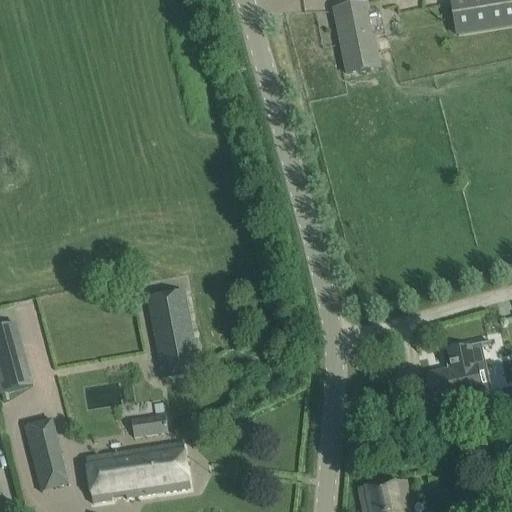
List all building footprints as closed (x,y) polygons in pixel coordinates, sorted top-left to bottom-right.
[(511,28),(511,0),(482,0),(453,5),(458,37),(465,36),(511,28)] [(367,6),(335,12),(347,75),(380,69),(377,54),(374,39),(386,37),(380,10),(368,12),(367,6)] [(201,373),(185,293),(147,301),(163,380),(201,373)] [(33,387),(15,325),(0,329),(0,389),(2,396),(33,387)] [(511,406),(511,389),(482,396),(476,368),(486,366),(482,347),(491,345),(491,343),(447,353),(451,372),(427,377),(433,407),(476,397),(479,414),(511,406)] [(166,416),(132,421),(134,439),(168,434),(166,416)] [(52,422),(25,428),(36,474),(64,467),(52,422)] [(87,460),(94,506),(112,503),(113,500),(125,498),(126,501),(191,491),(184,445),(87,460)] [(412,511),(408,482),(358,491),(362,511),(412,511)]
